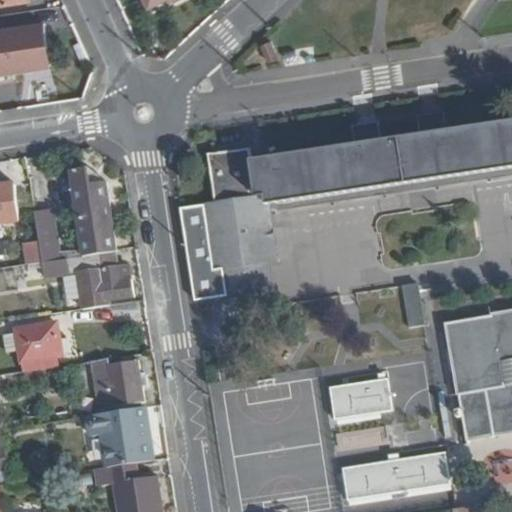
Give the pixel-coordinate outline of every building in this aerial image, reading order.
[(44,66),(38,25),(0,29),(0,79),(9,78),(8,70),(44,66)] [(281,58),(275,41),(265,45),(272,62),(281,58)] [(277,204),(511,170),(511,127),(282,161),(281,158),(253,162),(252,153),(213,157),(219,201),(185,206),(196,299),(227,294),(227,301),(270,295),(267,266),(276,265),(267,197),(276,195),(277,204)] [(119,252),(107,182),(91,170),(73,172),(86,257),(115,253),(119,252)] [(0,224),(19,223),(15,186),(0,187),(0,224)] [(61,261),(54,213),(35,215),(39,243),(42,264),(61,261)] [(42,264),(39,243),(24,245),(27,266),(42,264)] [(119,284),(117,266),(115,253),(86,257),(61,261),(42,264),(27,266),(23,266),(25,281),(77,274),(82,310),(107,306),(107,299),(132,296),(130,283),(119,284)] [(410,326),(424,325),(423,285),(409,285),(410,326)] [(511,315),(441,327),(442,331),(446,330),(459,412),(454,413),(455,422),(461,422),(464,446),(469,446),(469,442),(511,435),(511,315)] [(61,358),(59,341),(52,341),(51,327),(16,331),(22,374),(57,368),(55,359),(61,358)] [(146,388),(145,379),(138,379),(136,365),(107,368),(107,360),(89,363),(96,411),(142,404),(141,390),(146,388)] [(388,379),(332,387),(336,419),(392,411),(388,379)] [(151,459),(145,418),(89,428),(90,438),(102,437),(105,454),(118,453),(120,464),(151,459)] [(445,453),(344,468),(349,499),(450,483),(445,453)] [(160,511),(156,481),(129,485),(127,466),(95,471),(98,490),(115,487),(118,511),(160,511)]
